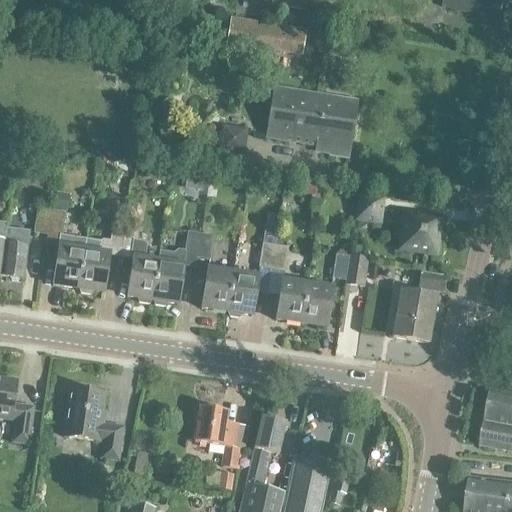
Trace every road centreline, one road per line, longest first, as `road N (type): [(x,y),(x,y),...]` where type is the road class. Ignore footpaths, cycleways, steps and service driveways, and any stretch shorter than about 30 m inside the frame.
road 1 (secondary): [(428,417),(380,382),(0,328)]
road 2 (tertiary): [(428,417),(461,376),(511,169)]
